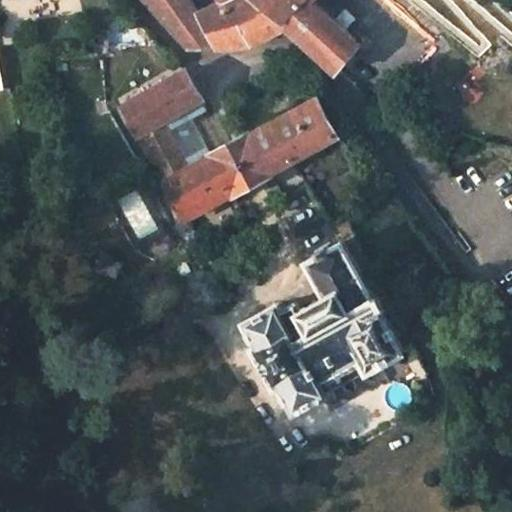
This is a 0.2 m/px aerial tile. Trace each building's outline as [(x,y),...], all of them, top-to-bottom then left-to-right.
[(144,0),(190,47),(218,48),(252,44),(285,28),(337,72),(343,72),(350,65),(345,60),(360,42),(312,0),(144,0)] [(0,86),(8,86),(4,52),(0,52),(0,86)] [(186,68),(121,104),(139,134),(162,121),(203,98),(186,68)] [(323,91),(246,133),(267,172),(350,127),(323,91)] [(209,107),(208,104),(203,98),(162,121),(167,130),(192,116),(209,107)] [(192,116),(167,130),(174,144),(187,166),(212,152),(192,116)] [(167,130),(162,121),(139,134),(151,157),(174,144),(167,130)] [(246,133),(212,152),(233,192),(267,172),(246,133)] [(233,192),(212,152),(187,166),(174,144),(151,157),(185,218),(233,192)] [(406,348),(344,239),(330,247),(327,242),(318,247),(321,252),(306,260),(325,294),(300,308),(296,301),(282,309),(279,302),(245,323),(255,342),(251,345),(275,387),(279,385),(294,411),(329,391),(322,379),(359,358),(366,370),(406,348)] [(329,391),(366,370),(359,358),(322,379),(329,391)]
